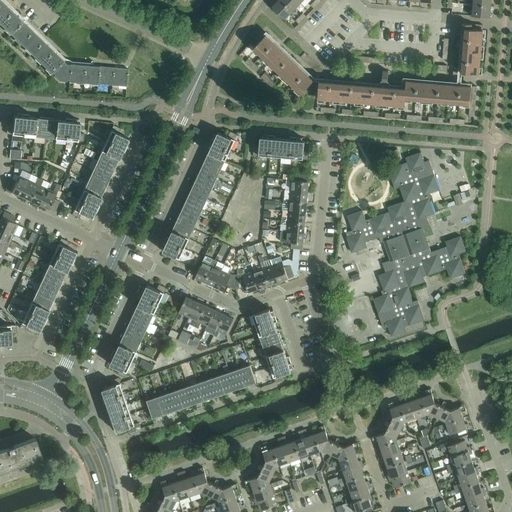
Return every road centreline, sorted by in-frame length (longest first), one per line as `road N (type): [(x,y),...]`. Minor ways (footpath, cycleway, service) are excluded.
road 1 (tertiary): [(117,253),(208,57)]
road 2 (residential): [(305,282),(332,358),(304,368),(278,291)]
road 3 (tertiary): [(50,396),(117,253)]
road 4 (residential): [(305,282),(314,271),(326,139)]
road 5 (residential): [(143,264),(236,306),(278,291)]
road 6 (tertiary): [(115,511),(97,442),(50,396)]
road 7 (residential): [(509,498),(464,370)]
road 8 (residential): [(143,264),(201,142)]
road 9 (residential): [(208,57),(88,0)]
road 10 (residential): [(90,383),(143,264)]
road 11 (residential): [(39,351),(89,241)]
road 12 (tertiary): [(42,410),(89,462),(102,511)]
